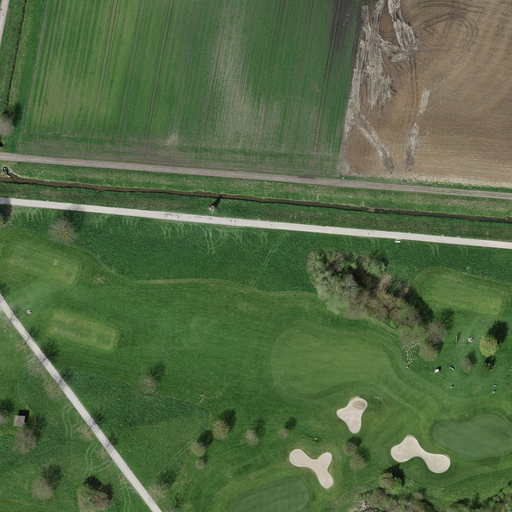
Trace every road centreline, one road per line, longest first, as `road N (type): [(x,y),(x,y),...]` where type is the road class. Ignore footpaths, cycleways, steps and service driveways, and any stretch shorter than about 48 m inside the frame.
road 1 (track): [(0,204),(511,248)]
road 2 (track): [(0,160),(511,200)]
road 3 (track): [(155,511),(0,301)]
